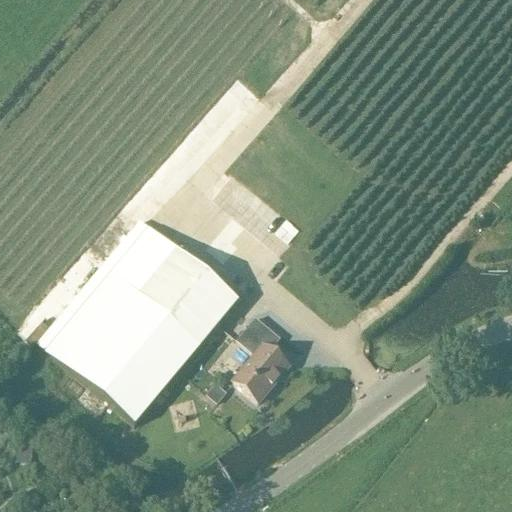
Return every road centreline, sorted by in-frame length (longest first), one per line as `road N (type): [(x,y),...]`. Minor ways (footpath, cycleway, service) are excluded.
road 1 (unclassified): [(511,326),(430,365),(227,511)]
road 2 (track): [(340,348),(418,285),(511,172)]
